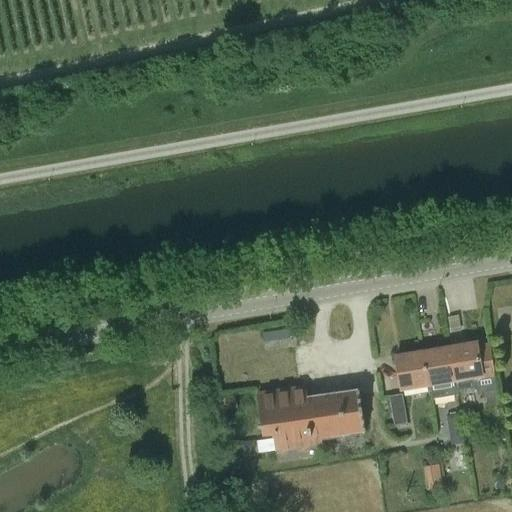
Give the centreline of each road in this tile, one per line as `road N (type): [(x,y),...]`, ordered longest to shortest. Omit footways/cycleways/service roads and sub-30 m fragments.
road 1 (unclassified): [(0,179),(511,90)]
road 2 (tertiary): [(182,319),(511,261)]
road 3 (residential): [(182,319),(196,511)]
road 4 (tertiary): [(0,353),(182,319)]
